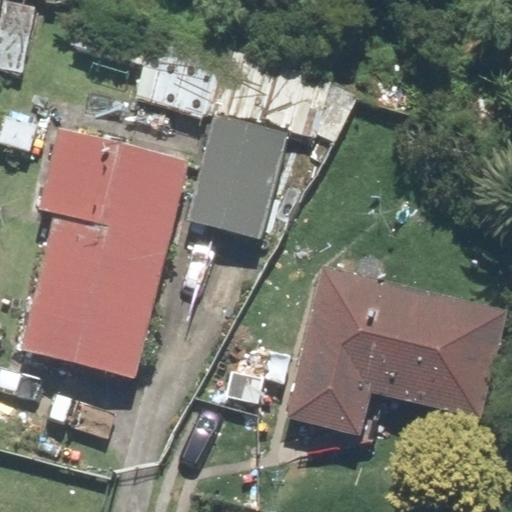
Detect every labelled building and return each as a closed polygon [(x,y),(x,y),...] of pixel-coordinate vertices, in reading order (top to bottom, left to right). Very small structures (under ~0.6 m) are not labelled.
[(40,0),(2,0),(0,13),(0,86),(24,91),(40,0)] [(353,93),(146,34),(83,16),(74,48),(137,66),(130,93),(336,152),(353,93)] [(42,124),(0,113),(0,152),(33,161),(42,124)] [(286,144),(211,125),(186,228),(261,246),(286,144)] [(52,138),(33,220),(48,223),(17,359),(134,386),(185,169),(52,138)] [(279,425),(356,445),(368,401),(477,429),(505,325),(318,276),(279,425)] [(263,404),(294,298),(245,284),(214,390),(263,404)]
